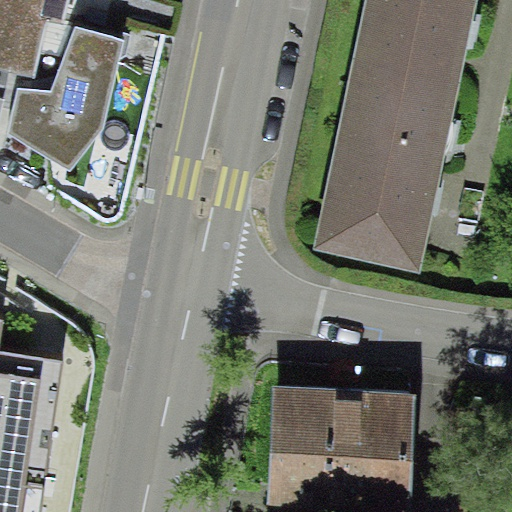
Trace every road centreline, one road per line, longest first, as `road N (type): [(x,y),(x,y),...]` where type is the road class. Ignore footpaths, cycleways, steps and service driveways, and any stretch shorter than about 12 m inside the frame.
road 1 (residential): [(511,330),(326,306),(185,277)]
road 2 (secondary): [(185,277),(245,0)]
road 3 (secondary): [(142,511),(185,277)]
road 4 (residential): [(185,277),(135,267),(0,214)]
